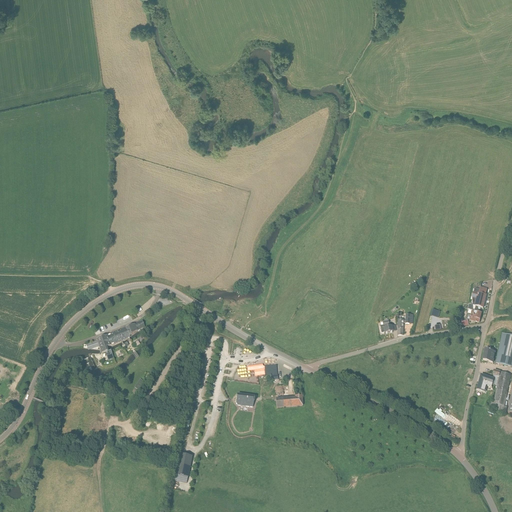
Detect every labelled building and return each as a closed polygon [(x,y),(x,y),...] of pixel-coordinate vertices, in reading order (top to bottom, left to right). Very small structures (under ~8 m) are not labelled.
[(473,293),(472,298),(477,299),(475,306),(478,307),(479,307),(481,308),(483,308),(486,295),(478,293),(478,294),(473,293)] [(433,309),(431,316),(439,318),(441,312),(433,309)] [(472,311),(471,316),(470,321),(479,323),(480,320),(482,313),(476,312),(472,311)] [(403,321),(399,320),(398,320),(398,331),(397,336),(402,336),(403,323),(406,323),(406,322),(406,321),(403,321)] [(392,332),(391,327),(391,326),(389,327),(388,325),(389,325),(388,321),(382,322),(383,326),(380,326),(381,334),(384,333),(385,334),(392,332)] [(144,328),(144,327),(142,322),(134,325),(126,329),(129,337),(137,331),(137,332),(144,328)] [(129,337),(126,329),(117,332),(121,343),(130,338),(129,337)] [(114,346),(121,343),(117,332),(110,335),(97,340),(97,341),(100,350),(101,350),(102,353),(103,354),(106,353),(108,361),(114,359),(111,351),(108,352),(106,348),(114,345),(114,346)] [(497,364),(502,365),(511,367),(511,336),(503,334),(497,364)] [(485,349),(486,349),(484,360),(493,362),(495,351),(496,346),(489,344),(489,349),(485,349)] [(271,380),(278,379),(278,376),(277,376),(276,365),(264,366),(265,376),(271,376),(271,380)] [(481,375),(479,382),(497,385),(497,386),(493,403),(490,402),(488,409),(506,413),(507,406),(505,406),(511,374),(494,371),(493,375),(492,379),(481,375)] [(488,384),(479,382),(477,390),(485,392),(488,384)] [(303,406),(302,397),(301,391),(294,392),(295,398),(274,400),(275,402),(276,402),(276,408),(303,406)] [(237,395),(236,400),(236,403),(238,406),(252,408),(254,398),(237,395)] [(183,455),(182,456),(177,480),(187,482),(193,458),(183,455)]
